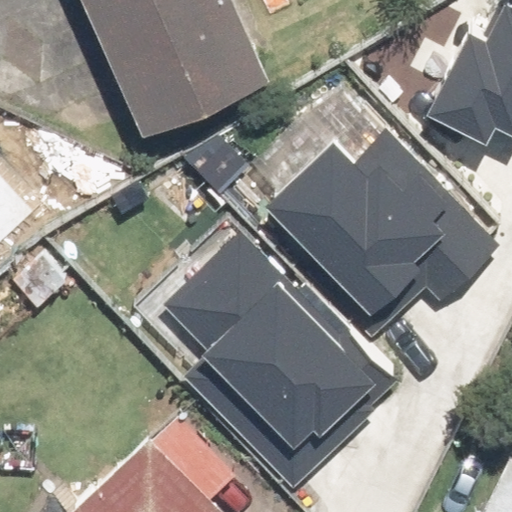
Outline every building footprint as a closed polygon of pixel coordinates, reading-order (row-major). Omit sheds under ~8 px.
[(88,0),(130,100),(260,46),(241,0),(88,0)] [(487,0),(471,0),(423,92),(489,126),(503,100),(511,104),(511,0),(496,0),(495,4),(487,0)] [(323,236),(308,251),(381,322),(433,270),(447,284),(506,225),(393,114),(362,146),(326,111),(262,176),(323,236)] [(214,336),(196,352),(299,460),(402,362),(245,198),(160,279),(214,336)] [(142,438),(60,511),(207,511),(209,510),(142,438)] [(511,511),(511,454),(510,453),(483,511),(511,511)]
